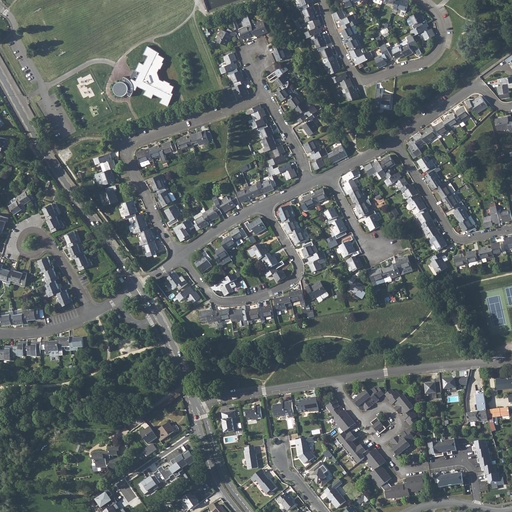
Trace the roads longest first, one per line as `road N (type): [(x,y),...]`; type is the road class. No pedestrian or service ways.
road 1 (residential): [(265,95),(127,149),(180,258)]
road 2 (tertiary): [(139,284),(47,156),(0,73)]
road 3 (residential): [(180,258),(222,304),(278,290),(299,269),(264,205)]
road 4 (residential): [(511,229),(453,237),(394,142)]
road 5 (residential): [(356,78),(427,62),(439,49),(437,15),(418,0)]
road 6 (residential): [(511,108),(471,89),(394,142)]
road 7 (residential): [(195,402),(330,381)]
road 8 (tertiary): [(195,402),(139,284)]
road 9 (tertiary): [(249,511),(220,468),(195,402)]
